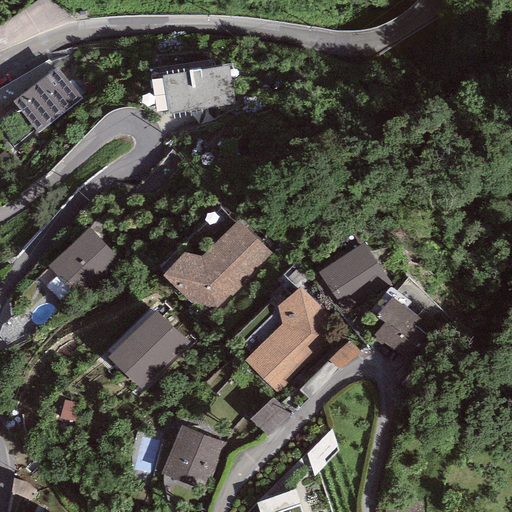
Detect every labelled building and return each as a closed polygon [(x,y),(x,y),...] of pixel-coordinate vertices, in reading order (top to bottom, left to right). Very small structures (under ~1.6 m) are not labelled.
[(228,65),(162,76),(169,115),(235,104),(228,65)] [(82,99),(56,66),(12,101),(38,134),(82,99)] [(274,254),(238,218),(200,257),(184,253),(162,274),(190,303),(220,309),(274,254)] [(122,262),(89,227),(48,266),(80,301),(122,262)] [(363,243),(318,273),(343,311),(388,281),(363,243)] [(281,325),(244,360),(279,394),(342,332),(300,285),(276,307),(281,325)] [(419,320),(390,298),(376,317),(384,323),(374,336),(395,352),(419,320)] [(188,344),(150,307),(107,352),(110,355),(107,359),(141,392),(188,344)] [(272,389),(249,410),(268,431),(291,410),(272,389)] [(225,444),(180,426),(162,474),(206,491),(225,444)] [(329,427),(303,451),(320,468),(345,444),(329,427)] [(302,511),(295,490),(257,504),(259,511),(302,511)] [(421,511),(421,502),(383,505),(383,511),(421,511)]
